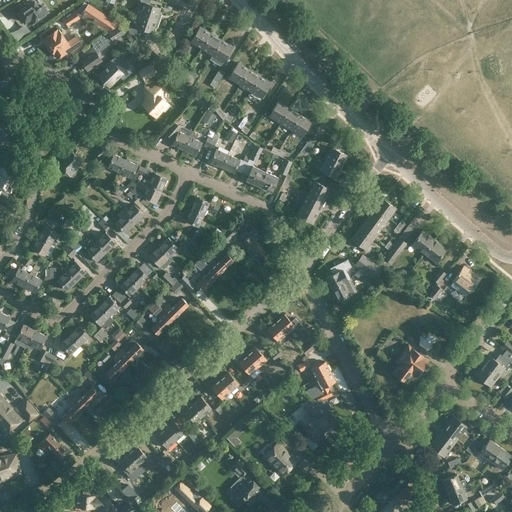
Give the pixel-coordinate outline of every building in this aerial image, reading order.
[(140,0),(141,1),(138,8),(136,7),(134,12),(140,14),(159,20),(161,14),(160,12),(158,12),(160,7),(149,3),(150,0),(140,0)] [(34,1),(27,7),(25,7),(23,8),(22,9),(20,10),(20,12),(18,13),(25,22),(28,19),(31,23),(47,11),(43,5),(40,7),(39,6),(38,7),(34,1)] [(78,10),(76,12),(80,17),(84,14),(94,22),(108,31),(118,24),(88,3),(87,4),(84,2),(78,9),(78,10)] [(80,17),(76,12),(75,11),(63,19),(68,26),(80,18),(80,17)] [(140,14),(136,26),(151,31),(153,26),(155,27),(157,26),(159,20),(140,14)] [(93,46),(80,55),(83,58),(80,60),(87,71),(102,61),(96,53),(121,35),(122,36),(125,34),(119,24),(107,32),(91,43),(93,46)] [(138,31),(129,24),(126,28),(135,36),(138,31)] [(202,49),(212,33),(200,25),(190,42),(202,49)] [(57,29),(44,39),(57,58),(64,53),(66,55),(81,44),(75,35),(66,42),(57,29)] [(222,39),(212,33),(202,49),(212,55),(222,39)] [(212,55),(209,59),(220,65),(223,62),(233,46),(222,39),(212,55)] [(143,45),(138,40),(132,44),(137,50),(143,45)] [(106,66),(97,75),(109,87),(120,76),(123,79),(134,68),(120,54),(105,65),(106,66)] [(189,68),(179,59),(171,68),(181,77),(186,71),(189,68)] [(250,69),(238,61),(228,77),(240,85),(250,69)] [(157,72),(150,63),(137,72),(144,82),(157,72)] [(210,84),(215,88),(224,72),(219,69),(210,84)] [(260,75),(250,69),(240,85),(250,91),(260,75)] [(186,71),(181,77),(191,85),(196,79),(186,71)] [(261,98),(271,82),(260,75),(250,91),(261,98)] [(145,87),(145,102),(143,105),(156,118),(168,104),(159,96),(163,92),(163,87),(145,87)] [(290,108),(279,101),(269,116),(280,122),(290,108)] [(219,115),(223,111),(219,106),(215,110),(219,115)] [(300,114),(290,108),(280,122),(291,129),(300,114)] [(201,120),(210,125),(216,115),(207,110),(201,120)] [(223,111),(219,115),(223,119),(225,118),(227,116),(225,113),(223,111)] [(225,118),(230,122),(233,117),(229,114),(227,116),(225,118)] [(302,136),(311,121),(300,114),(291,129),(302,136)] [(0,122),(3,119),(0,116),(0,143),(8,131),(4,129),(4,128),(0,125),(0,122)] [(184,150),(192,133),(193,131),(174,122),(164,134),(175,139),(173,144),(184,150)] [(249,129),(244,125),(241,130),(246,134),(249,129)] [(230,129),(226,136),(233,140),(237,133),(230,129)] [(257,135),(252,131),(249,136),(254,140),(257,135)] [(197,135),(192,133),(184,150),(196,155),(202,142),(195,139),(197,135)] [(214,135),(209,133),(203,146),(208,148),(209,146),(212,140),(213,138),(213,136),(214,135)] [(212,140),(209,146),(213,148),(216,142),(217,138),(213,136),(213,138),(212,140)] [(89,142),(79,138),(76,144),(86,149),(89,142)] [(304,146),(308,149),(312,144),(308,141),(304,146)] [(76,167),(81,162),(71,152),(74,149),(69,144),(62,151),(66,155),(58,163),(71,176),(78,169),(76,167)] [(262,148),(255,145),(249,158),(256,161),(262,148)] [(308,149),(304,146),(300,151),(304,154),(308,149)] [(331,146),(327,153),(326,152),(323,157),(325,158),(342,167),(348,155),(331,146)] [(227,154),(216,149),(210,162),(222,167),(227,154)] [(230,149),(227,154),(222,167),(233,172),(239,159),(233,157),(235,152),(230,149)] [(108,166),(119,172),(125,159),(114,154),(108,166)] [(292,161),(285,158),(279,171),(286,175),(292,161)] [(342,167),(325,158),(319,170),(336,179),(342,167)] [(131,177),(137,164),(125,159),(119,172),(131,177)] [(0,170),(0,189),(1,187),(10,191),(13,185),(11,184),(16,172),(2,166),(0,170)] [(261,169),(253,166),(246,180),(259,186),(266,169),(262,167),(261,169)] [(271,191),(278,177),(270,174),(271,171),(266,169),(259,186),(271,191)] [(98,174),(95,170),(89,176),(92,179),(98,174)] [(149,184),(148,185),(161,190),(166,178),(154,173),(150,180),(149,184)] [(91,182),(87,178),(83,182),(87,186),(91,182)] [(324,201),(331,188),(314,180),(308,192),(324,201)] [(149,184),(145,183),(143,188),(146,189),(143,196),(156,202),(161,190),(148,185),(149,184)] [(142,196),(134,187),(129,192),(134,197),(134,196),(138,200),(142,196)] [(113,191),(118,196),(123,192),(116,188),(113,191)] [(324,201),(308,192),(302,203),(319,212),(324,201)] [(139,201),(138,200),(134,196),(134,197),(131,199),(136,204),(139,201)] [(196,197),(191,209),(203,214),(209,203),(196,197)] [(382,197),(374,208),(388,218),(395,207),(382,197)] [(319,212),(302,203),(296,215),(313,223),(319,212)] [(129,209),(125,206),(121,210),(134,224),(143,214),(134,204),(129,209)] [(388,218),(374,208),(367,218),(380,228),(388,218)] [(203,214),(191,209),(185,220),(198,226),(203,214)] [(125,233),(134,224),(121,210),(117,215),(120,218),(115,223),(125,233)] [(106,222),(103,218),(102,218),(98,222),(106,231),(110,227),(106,222)] [(373,238),(380,228),(367,218),(359,228),(373,238)] [(106,222),(110,227),(111,228),(114,224),(109,219),(106,222)] [(239,219),(232,227),(233,228),(237,231),(244,224),(239,219)] [(397,225),(401,228),(405,223),(401,220),(397,225)] [(82,227),(77,222),(73,226),(78,231),(82,227)] [(401,228),(397,225),(393,230),(397,233),(401,228)] [(57,240),(53,238),(56,232),(44,226),(38,237),(50,243),(54,245),(57,240)] [(232,227),(223,235),(229,240),(237,232),(233,228),(232,227)] [(252,228),(248,232),(247,231),(244,231),(240,236),(240,238),(259,256),(265,250),(254,240),(259,236),(252,228)] [(373,238),(359,228),(351,239),(365,249),(373,238)] [(413,243),(425,252),(435,239),(423,230),(413,243)] [(115,243),(105,232),(95,241),(105,252),(115,243)] [(223,235),(218,240),(226,248),(232,243),(229,240),(223,235)] [(50,243),(38,237),(32,248),(44,255),(50,243)] [(383,258),(391,264),(407,243),(399,237),(383,258)] [(158,247),(168,257),(177,248),(168,238),(158,247)] [(186,238),(183,241),(188,246),(191,243),(186,238)] [(437,261),(447,248),(435,239),(425,252),(437,261)] [(96,260),(105,252),(95,241),(86,250),(96,260)] [(188,246),(183,241),(179,244),(185,250),(188,246)] [(389,250),(392,244),(388,241),(384,247),(389,250)] [(77,252),(76,251),(67,242),(61,247),(71,258),(77,252)] [(168,257),(158,247),(149,256),(159,266),(163,269),(172,260),(168,257)] [(76,251),(77,252),(81,257),(85,253),(79,248),(76,251)] [(216,263),(211,259),(206,264),(218,275),(233,260),(226,253),(216,263)] [(28,254),(25,257),(31,262),(32,260),(34,258),(28,254)] [(367,266),(371,260),(362,254),(358,259),(367,266)] [(31,262),(25,257),(22,261),(28,265),(31,263),(31,262)] [(203,290),(218,275),(206,264),(201,258),(196,264),(205,274),(196,283),(203,290)] [(367,266),(358,259),(354,264),(360,268),(363,271),(367,266)] [(367,266),(363,271),(364,272),(368,275),(377,264),(371,260),(367,266)] [(75,262),(70,267),(67,264),(63,268),(66,271),(75,280),(76,281),(85,272),(75,262)] [(377,264),(368,275),(375,280),(383,269),(378,265),(377,264)] [(469,293),(481,278),(464,264),(452,280),(454,281),(450,285),(465,296),(468,292),(469,293)] [(147,277),(138,267),(129,276),(138,286),(144,281),(147,277)] [(29,274),(18,268),(11,280),(23,286),(29,274)] [(29,274),(23,286),(34,292),(40,280),(35,277),(38,271),(32,268),(29,274)] [(345,268),(326,278),(331,288),(347,280),(350,279),(345,268)] [(362,280),(367,274),(364,272),(363,271),(360,268),(355,274),(362,280)] [(432,279),(438,283),(446,273),(440,269),(432,279)] [(158,276),(153,270),(150,274),(155,279),(158,276)] [(75,280),(66,271),(57,280),(66,290),(76,281),(75,280)] [(160,277),(169,288),(178,279),(175,276),(172,278),(166,271),(160,277)] [(184,274),(179,279),(190,290),(195,285),(184,274)] [(129,295),(138,286),(129,276),(124,281),(119,285),(129,295)] [(347,281),(347,280),(331,288),(337,300),(355,291),(350,279),(347,281)] [(435,299),(442,289),(436,284),(429,294),(435,299)] [(118,306),(108,297),(99,306),(109,315),(118,306)] [(132,302),(127,297),(120,303),(125,308),(128,305),(132,302)] [(166,304),(162,309),(172,320),(188,304),(181,298),(171,308),(166,304)] [(136,300),(130,306),(137,313),(139,315),(145,309),(136,300)] [(99,324),(109,315),(99,306),(90,315),(99,324)] [(138,314),(131,307),(127,311),(134,318),(138,314)] [(172,320),(162,309),(157,314),(161,318),(150,328),(157,335),(172,320)] [(0,311),(0,328),(3,330),(10,316),(0,311)] [(284,314),(275,322),(286,333),(294,326),(303,336),(307,332),(295,318),(291,321),(284,314)] [(141,316),(133,324),(142,333),(147,327),(145,325),(147,322),(141,316)] [(286,333),(275,322),(267,330),(277,341),(286,333)] [(34,330),(23,324),(16,336),(23,340),(21,343),(26,346),(34,330)] [(99,325),(94,330),(99,334),(104,340),(108,335),(99,325)] [(123,330),(118,325),(109,334),(114,339),(123,330)] [(78,326),(69,335),(79,345),(88,336),(78,326)] [(34,330),(26,346),(31,349),(33,345),(39,348),(45,336),(34,330)] [(436,336),(428,331),(419,334),(418,344),(426,350),(435,346),(436,336)] [(10,332),(7,339),(4,344),(8,346),(14,334),(10,332)] [(79,345),(69,335),(60,344),(70,354),(79,345)] [(122,348),(120,350),(117,348),(119,346),(114,341),(110,345),(117,353),(127,364),(143,349),(136,342),(132,338),(121,348),(122,348)] [(511,344),(506,340),(502,346),(511,354),(511,344)] [(314,348),(310,343),(301,350),(305,356),(314,348)] [(395,362),(398,364),(392,372),(406,383),(412,374),(415,376),(428,359),(408,345),(395,362)] [(255,347),(247,355),(257,366),(265,359),(255,347)] [(48,352),(42,348),(37,358),(43,362),(45,358),(48,352)] [(277,348),(273,351),(278,357),(282,354),(277,348)] [(387,356),(378,349),(373,356),(382,362),(387,356)] [(104,362),(110,356),(106,351),(100,357),(104,362)] [(278,357),(273,351),(269,355),(274,360),(278,357)] [(55,356),(48,352),(45,358),(52,362),(53,360),(55,356)] [(127,364),(117,353),(112,358),(116,362),(106,372),(112,379),(127,364)] [(257,366),(247,355),(238,362),(249,374),(257,366)] [(488,355),(482,363),(490,369),(488,373),(493,376),(492,377),(495,379),(504,367),(488,355)] [(6,358),(0,363),(10,375),(12,373),(9,365),(10,364),(6,358)] [(311,366),(311,365),(308,360),(298,365),(300,371),(310,366),(311,366)] [(316,363),(311,365),(311,366),(310,366),(311,368),(310,368),(315,378),(329,371),(324,361),(317,365),(316,363)] [(490,386),(495,379),(492,377),(493,376),(488,373),(490,369),(482,363),(473,374),(490,386)] [(87,370),(83,373),(92,382),(95,379),(92,375),(87,370)] [(334,381),(329,371),(315,378),(321,388),(326,386),(328,390),(315,396),(318,402),(331,395),(330,393),(336,391),(331,383),(334,381)] [(228,372),(219,380),(230,391),(238,383),(228,372)] [(252,380),(247,375),(243,378),(248,384),(252,380)] [(248,384),(243,378),(239,381),(244,387),(248,384)] [(230,391),(219,380),(211,387),(221,398),(230,391)] [(507,385),(500,394),(506,399),(511,390),(511,387),(508,384),(507,385)] [(288,389),(294,395),(298,391),(293,385),(288,389)] [(76,393),(72,398),(82,408),(98,393),(91,387),(81,397),(76,393)] [(13,407),(0,393),(0,428),(5,434),(22,418),(12,408),(13,407)] [(192,404),(202,416),(211,408),(201,397),(192,404)] [(67,402),(71,406),(60,417),(67,424),(82,408),(72,398),(67,402)] [(328,421),(335,416),(314,398),(303,408),(308,413),(311,417),(304,424),(302,426),(307,431),(305,433),(314,443),(327,431),(325,429),(331,424),(328,421)] [(39,414),(27,399),(17,407),(28,422),(39,414)] [(224,405),(219,399),(216,402),(221,408),(224,405)] [(221,408),(216,402),(212,406),(217,411),(221,408)] [(202,416),(192,404),(191,405),(189,403),(184,407),(186,409),(183,412),(194,423),(202,416)] [(55,425),(61,419),(49,407),(42,413),(44,415),(52,423),(55,425)] [(52,423),(44,415),(39,419),(48,428),(52,423)] [(452,415),(441,430),(456,442),(458,439),(463,443),(468,436),(463,432),(468,426),(452,415)] [(266,427),(277,438),(286,430),(279,422),(277,424),(274,420),(266,427)] [(183,432),(173,421),(165,429),(175,440),(183,432)] [(195,435),(199,432),(192,424),(188,427),(192,432),(195,435)] [(226,437),(235,447),(241,442),(236,437),(243,431),(238,426),(226,437)] [(189,436),(192,432),(188,427),(184,430),(189,436)] [(27,442),(33,438),(27,429),(21,433),(27,442)] [(166,447),(175,440),(165,429),(156,436),(166,447)] [(456,442),(441,430),(429,445),(444,457),(456,442)] [(195,435),(192,432),(189,436),(196,444),(199,440),(195,435)] [(57,456),(65,449),(49,433),(38,444),(43,450),(46,446),(48,446),(57,456)] [(465,450),(471,454),(480,441),(474,437),(465,450)] [(490,461),(500,446),(489,438),(479,452),(490,461)] [(298,460),(278,441),(261,457),(270,466),(271,465),(282,476),(298,460)] [(136,446),(128,453),(138,465),(147,457),(136,446)] [(511,455),(500,446),(490,461),(502,469),(511,455)] [(163,459),(166,456),(162,451),(158,454),(163,459)] [(16,453),(0,456),(0,479),(20,472),(16,453)] [(138,465),(128,453),(120,461),(130,472),(138,465)] [(470,466),(476,457),(471,453),(466,461),(470,466)] [(163,459),(158,454),(154,457),(159,463),(160,462),(163,459)] [(450,467),(461,463),(459,457),(447,462),(450,467)] [(240,460),(231,469),(240,478),(231,487),(230,500),(238,507),(240,507),(244,503),(246,506),(248,505),(249,506),(264,492),(254,482),(259,477),(240,460)] [(470,466),(466,461),(457,465),(459,471),(470,466)] [(113,480),(116,483),(121,478),(117,473),(116,474),(116,473),(111,478),(112,481),(113,480)] [(181,473),(176,477),(181,484),(186,479),(181,473)] [(464,478),(459,481),(456,474),(442,479),(447,491),(461,486),(466,484),(464,478)] [(499,474),(494,482),(498,487),(499,486),(504,478),(504,477),(499,474)] [(385,505),(381,509),(384,511),(404,511),(400,507),(414,493),(418,496),(420,493),(418,488),(419,488),(410,481),(405,486),(386,506),(385,505)] [(498,487),(494,482),(478,490),(481,496),(492,490),(498,487)] [(137,495),(128,484),(120,491),(129,501),(136,496),(137,495)] [(461,486),(447,491),(451,503),(465,498),(461,486)] [(499,490),(495,494),(501,501),(505,497),(500,491),(499,490)] [(77,501),(74,501),(74,506),(82,507),(83,508),(87,509),(88,508),(100,509),(102,511),(113,511),(116,509),(106,498),(90,495),(91,493),(83,492),(83,494),(78,494),(77,501)] [(136,496),(130,501),(136,508),(143,501),(138,494),(137,495),(136,496)] [(495,494),(490,498),(496,504),(501,501),(495,494)] [(199,511),(204,511),(211,505),(202,496),(193,506),(199,511)] [(471,502),(475,509),(481,505),(477,498),(471,502)] [(118,511),(129,511),(134,508),(128,502),(117,511),(118,511)]
